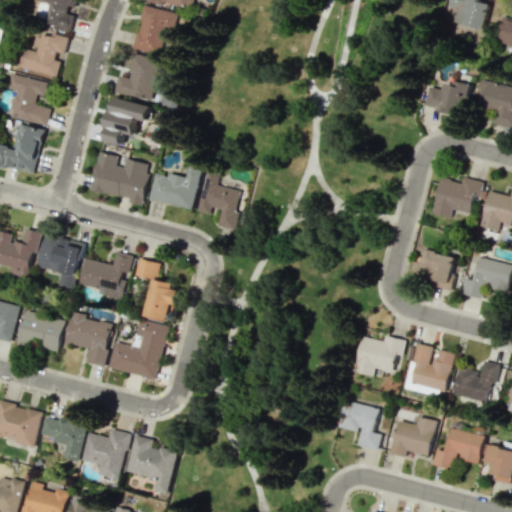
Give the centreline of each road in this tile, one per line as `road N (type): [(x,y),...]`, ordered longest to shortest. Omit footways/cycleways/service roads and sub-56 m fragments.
road 1 (residential): [(0,370),(163,408),(179,394),(211,271),(194,241),(0,190)]
road 2 (residential): [(511,157),(451,142),(430,150),(391,281),(397,301),(411,310),(511,336)]
road 3 (residential): [(59,206),(117,0)]
road 4 (residential): [(499,511),(364,477),(341,486),(331,511)]
